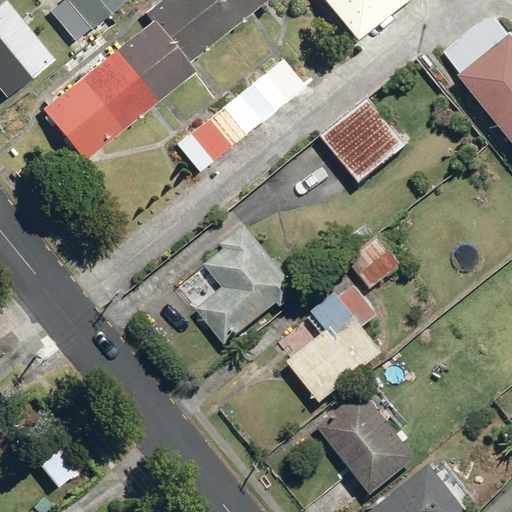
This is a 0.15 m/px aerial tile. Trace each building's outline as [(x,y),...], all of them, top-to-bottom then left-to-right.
[(4,0),(0,0),(0,90),(5,96),(52,58),(4,0)] [(150,22),(42,109),(83,160),(196,71),(188,61),(265,0),(321,0),(352,39),(400,0),(158,0),(143,13),(150,22)] [(125,0),(65,0),(90,30),(126,0),(125,0)] [(462,73),(460,75),(511,138),(511,30),(511,31),(509,33),(491,11),(444,51),(462,73)] [(281,58),(176,144),(199,172),(304,86),(281,58)] [(367,96),(321,133),(361,181),(407,142),(367,96)] [(223,286),(196,308),(225,344),(277,301),(280,305),(301,288),(245,221),(220,242),(224,247),(205,264),(223,286)] [(401,264),(365,224),(336,250),(373,290),(401,264)] [(327,328),(288,359),(320,400),(384,348),(364,323),(379,312),(356,282),(341,294),(336,289),(312,309),(327,328)] [(365,388),(318,424),(372,493),(418,455),(365,388)] [(55,444),(35,459),(55,485),(75,470),(55,444)] [(432,460),(369,511),(470,511),(472,511),(432,460)]
